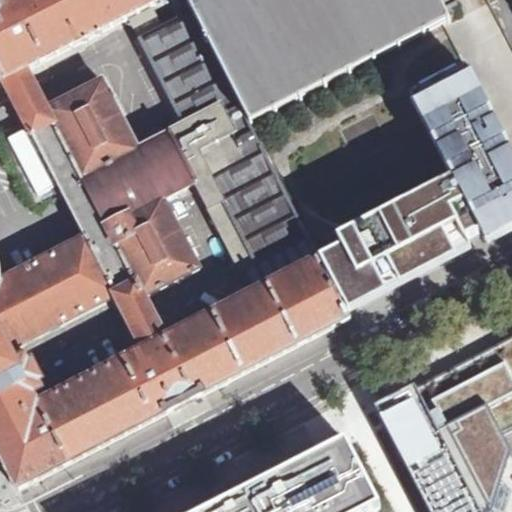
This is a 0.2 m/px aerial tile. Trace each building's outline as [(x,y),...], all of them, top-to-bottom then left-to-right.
[(192,13),(139,41),(184,126),(169,133),(170,136),(139,151),(103,83),(48,111),(27,72),(167,0),(17,0),(0,9),(0,453),(20,492),(187,405),(352,320),(344,306),(321,261),(252,126),(192,13)] [(185,0),(192,13),(252,126),(451,22),(439,0),(185,0)] [(511,153),(468,69),(411,99),(449,173),(462,166),(467,175),(339,241),(343,249),(321,261),(344,306),(373,291),(511,219),(511,153)] [(511,336),(439,376),(367,412),(400,477),(417,511),(511,511),(511,457),(501,437),(511,431),(511,336)] [(212,511),(378,511),(382,508),(348,442),(279,477),(282,482),(258,494),(256,490),(212,511)]
